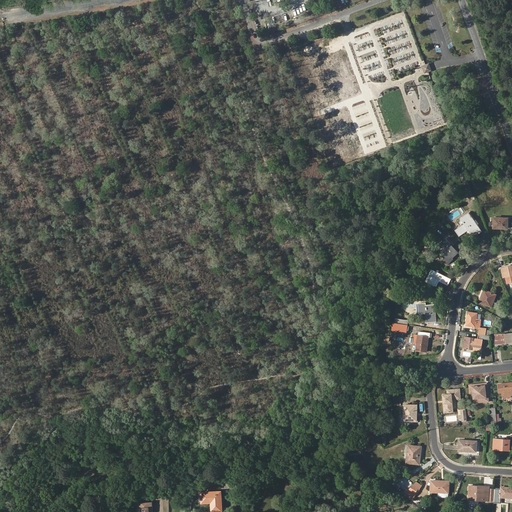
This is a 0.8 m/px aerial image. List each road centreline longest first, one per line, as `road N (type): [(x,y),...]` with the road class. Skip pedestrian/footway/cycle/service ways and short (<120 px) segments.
road 1 (residential): [(449,368),(429,390),(436,451),(456,468),(511,472)]
road 2 (unclassified): [(461,0),(511,141)]
road 3 (residential): [(449,368),(464,277),(489,254),(511,248)]
